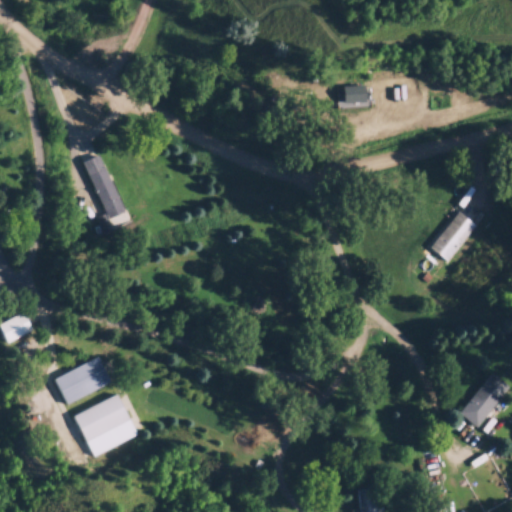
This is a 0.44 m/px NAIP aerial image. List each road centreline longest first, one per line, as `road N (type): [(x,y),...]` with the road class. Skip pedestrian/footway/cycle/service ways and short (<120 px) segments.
road 1 (residential): [(510,124),(307,175),(284,173),(55,58),(0,17)]
road 2 (residential): [(55,58),(102,141),(150,316),(168,423)]
